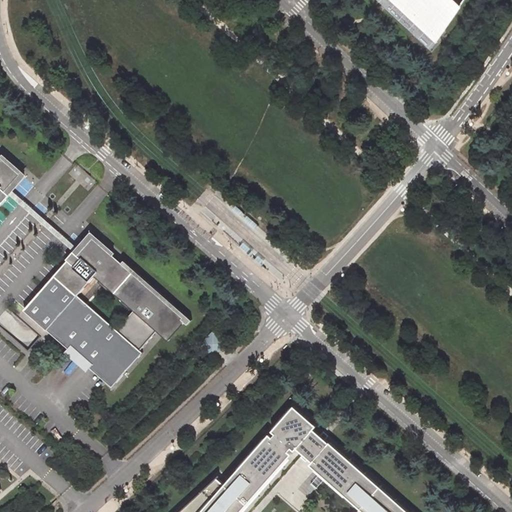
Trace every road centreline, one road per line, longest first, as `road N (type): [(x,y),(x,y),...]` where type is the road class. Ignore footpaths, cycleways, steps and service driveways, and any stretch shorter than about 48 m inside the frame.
road 1 (unclassified): [(0,40),(17,74),(286,315)]
road 2 (unclassified): [(286,315),(511,511)]
road 3 (unclassified): [(83,511),(286,315)]
road 4 (unclassified): [(286,315),(436,148)]
road 5 (unclassified): [(436,148),(278,0)]
road 6 (unclassified): [(511,45),(436,148)]
